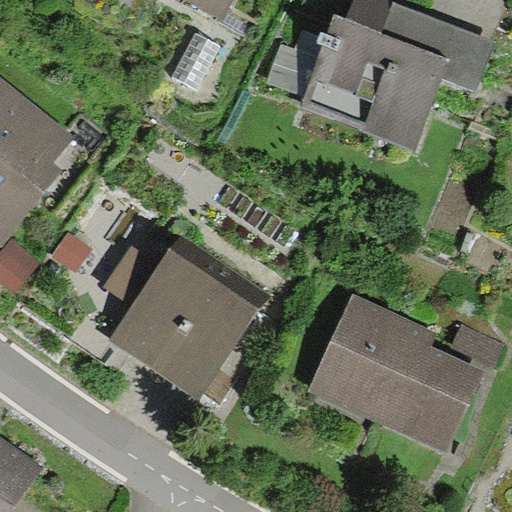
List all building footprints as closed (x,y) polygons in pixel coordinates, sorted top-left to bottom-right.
[(143,0),(152,5),(154,0),(187,0),(223,19),(232,0),(143,0)] [(353,0),(346,18),(337,14),(300,108),(416,152),(443,81),(474,93),(495,37),(399,0),(353,0)] [(0,75),(0,245),(3,248),(87,148),(0,75)] [(256,311),(168,253),(108,342),(197,401),(256,311)] [(485,364),(348,301),(305,393),(442,456),(485,364)] [(0,511),(6,511),(40,458),(0,431),(0,511)]
